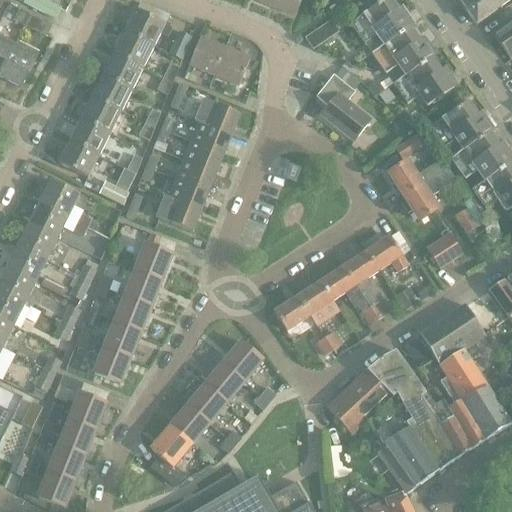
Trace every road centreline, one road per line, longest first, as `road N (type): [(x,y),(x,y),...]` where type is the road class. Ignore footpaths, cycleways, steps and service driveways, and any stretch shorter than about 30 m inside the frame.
road 1 (residential): [(232,294),(301,385),(327,381),(511,261)]
road 2 (residential): [(232,294),(271,283),(378,204),(343,167),(273,121)]
road 3 (residential): [(103,511),(121,445),(204,313),(232,294)]
road 4 (residential): [(232,294),(225,250),(273,121)]
road 5 (residential): [(273,121),(283,63),(264,31),(184,0)]
road 6 (residential): [(34,133),(100,0)]
road 7 (unclassified): [(511,111),(435,0)]
